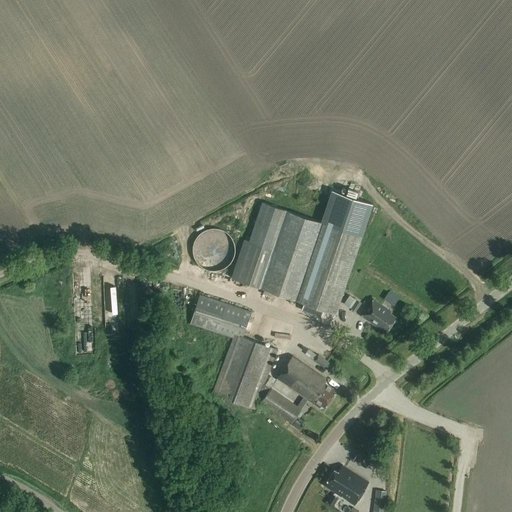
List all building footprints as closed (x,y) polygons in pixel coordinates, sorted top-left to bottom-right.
[(246,240),(233,279),(304,303),(302,311),(321,318),(324,310),(337,314),(354,264),(354,263),(363,236),(364,234),(374,204),(332,190),(322,220),(321,222),(264,203),(251,242),(246,240)] [(220,275),(228,275),(235,259),(235,248),(229,262),(217,262),(217,256),(223,256),(226,248),(226,238),(221,236),(204,236),(199,248),(199,256),(206,258),(201,269),(201,271),(213,275),(214,273),(220,275)] [(391,288),(385,297),(394,304),(400,295),(391,288)] [(344,302),(351,307),(357,298),(350,294),(344,302)] [(201,296),(192,324),(234,338),(235,336),(244,339),(253,313),(201,296)] [(357,298),(351,307),(357,311),(363,302),(357,298)] [(392,313),(374,300),(363,317),(380,329),(381,327),(388,332),(397,319),(391,314),(392,313)] [(234,338),(212,395),(254,411),(258,402),(261,403),(291,424),(300,411),(297,409),(264,386),(277,352),(244,339),(235,336),(234,338)] [(318,355),(314,361),(327,370),(331,364),(318,355)] [(292,356),(276,379),(304,398),(303,400),(297,409),(300,411),(306,402),(307,400),(319,408),(320,406),(324,409),(336,392),(325,384),(324,378),(292,356)] [(370,462),(357,454),(353,460),(366,469),(370,462)] [(368,483),(341,466),(337,472),(333,470),(324,484),(323,486),(333,492),(334,493),(328,502),(332,504),(338,496),(353,506),(368,483)] [(376,490),(373,511),(384,511),(387,492),(376,490)]
